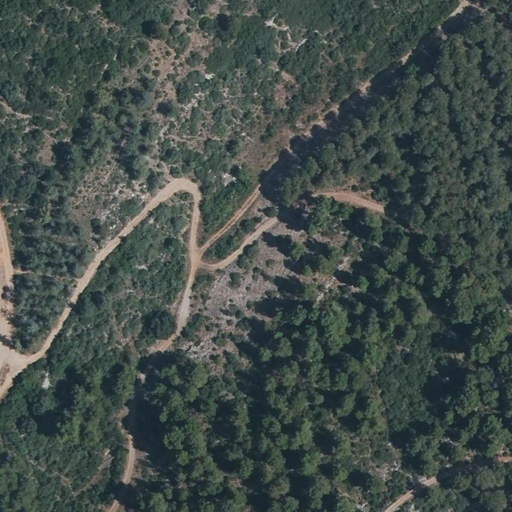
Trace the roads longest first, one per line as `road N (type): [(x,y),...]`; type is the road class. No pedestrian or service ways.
road 1 (track): [(466,0),(399,64),(309,130),(194,255),(218,264),(285,208),(330,191),(410,218),(511,291)]
road 2 (track): [(111,511),(128,476),(132,395),(185,305),(194,263),(193,186),(179,183),(159,195),(97,259),(48,344),(28,359),(0,357)]
road 3 (track): [(388,511),(438,469),(511,458)]
